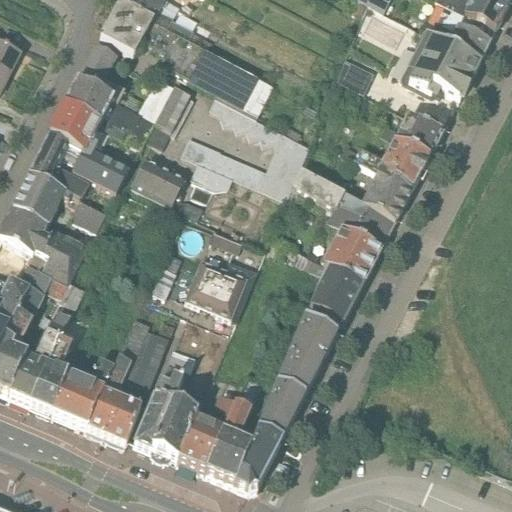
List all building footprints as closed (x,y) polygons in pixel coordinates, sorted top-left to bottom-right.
[(124,0),(118,12),(205,59),(211,48),(170,27),(177,14),(150,0),(124,0)] [(150,0),(177,14),(178,15),(184,5),(197,12),(203,0),(202,0),(150,0)] [(358,0),(356,5),(369,10),(373,0),(358,0)] [(437,0),(434,7),(493,38),(494,39),(507,14),(479,0),(473,0),(467,12),(462,10),(465,5),(454,0),(437,0)] [(363,23),(369,11),(359,7),(354,18),(363,23)] [(250,124),(255,126),(272,93),(256,84),(255,86),(205,60),(205,59),(118,12),(99,45),(132,62),(141,47),(164,60),(158,70),(215,102),(214,105),(234,116),(250,124)] [(477,70),(488,50),(456,33),(446,53),(445,54),(477,70)] [(433,94),(458,107),(477,70),(445,54),(446,53),(420,39),(414,51),(413,57),(415,58),(405,77),(412,80),(407,91),(429,102),(433,94)] [(0,76),(7,81),(19,59),(0,49),(0,76)] [(113,64),(95,54),(76,90),(115,111),(122,97),(102,87),(113,64)] [(336,88),(351,96),(363,101),(373,80),(344,66),(336,88)] [(76,90),(62,115),(98,134),(98,135),(126,149),(140,155),(141,153),(145,146),(173,96),(154,86),(135,122),(115,111),(76,90)] [(348,104),(351,96),(336,88),(324,115),(337,121),(345,103),(348,104)] [(156,153),(161,155),(169,141),(173,142),(192,106),(188,103),(188,104),(173,96),(145,146),(141,153),(152,160),(156,153)] [(214,105),(208,116),(218,121),(233,116),(214,105)] [(72,181),(88,189),(115,203),(132,171),(118,164),(114,172),(89,160),(93,153),(89,151),(98,135),(98,134),(62,115),(47,144),(66,154),(82,162),(72,181)] [(233,116),(218,121),(222,133),(232,130),(248,124),(233,116)] [(378,143),(392,150),(392,149),(427,167),(440,141),(406,123),(397,139),(384,132),(378,143)] [(248,124),(232,130),(235,140),(245,137),(262,131),(254,127),(248,124)] [(262,131),(245,137),(248,147),(259,143),(275,138),(262,131)] [(291,136),(288,143),(289,144),(296,147),(299,140),(291,136)] [(275,138),(259,143),(262,153),(271,150),(288,145),(275,138)] [(66,154),(47,144),(46,147),(28,183),(70,205),(78,209),(88,189),(72,181),(71,183),(56,175),(66,154)] [(180,163),(188,166),(195,148),(188,144),(180,163)] [(288,145),(271,150),(274,159),(308,154),(288,145)] [(205,152),(195,148),(188,166),(198,170),(205,152)] [(392,149),(392,150),(382,168),(359,157),(353,169),(376,181),(410,199),(427,167),(392,149)] [(198,170),(208,174),(215,156),(205,152),(198,170)] [(286,207),(290,197),(289,197),(297,177),(298,178),(308,154),(274,159),(265,178),(258,195),(286,207)] [(218,158),(215,156),(208,174),(217,179),(225,161),(218,158)] [(235,166),(225,161),(217,179),(227,183),(235,166)] [(227,183),(237,187),(245,170),(235,166),(227,183)] [(170,216),(184,189),(157,174),(146,168),(137,186),(131,196),(170,216)] [(255,174),(245,170),(237,187),(247,191),(255,174)] [(247,191),(258,195),(265,178),(255,174),(247,191)] [(289,197),(290,197),(329,218),(333,217),(327,230),(340,237),(379,257),(394,230),(360,211),(342,202),(298,178),(297,177),(289,197)] [(342,202),(360,211),(394,230),(410,199),(376,181),(366,200),(348,191),(342,202)] [(62,245),(86,256),(87,255),(47,235),(61,209),(74,215),(69,227),(95,240),(104,223),(78,209),(70,205),(28,183),(18,202),(10,218),(46,237),(62,245)] [(186,208),(181,220),(196,226),(201,215),(189,210),(189,209),(186,208)] [(67,293),(69,289),(86,256),(62,245),(46,237),(10,218),(0,237),(0,263),(7,267),(8,265),(25,273),(26,274),(26,273),(38,278),(41,280),(67,293)] [(340,237),(322,271),(361,292),(379,257),(340,237)] [(238,260),(241,250),(234,247),(230,257),(238,260)] [(181,265),(166,258),(159,273),(162,275),(151,300),(164,306),(176,280),(175,280),(181,265)] [(335,341),(361,292),(322,271),(296,259),(292,269),(322,283),(304,325),(335,341)] [(0,263),(0,284),(16,292),(29,298),(38,278),(26,273),(26,274),(25,273),(8,265),(7,267),(0,263)] [(183,309),(206,318),(222,279),(199,270),(183,309)] [(29,298),(0,358),(0,403),(8,407),(24,366),(33,346),(25,342),(31,329),(44,304),(42,303),(44,299),(59,306),(58,309),(59,309),(67,293),(41,280),(38,278),(29,298)] [(222,279),(206,318),(229,328),(245,289),(222,279)] [(16,292),(0,284),(0,358),(29,298),(16,292)] [(24,366),(8,407),(29,416),(58,347),(84,298),(69,289),(67,293),(59,309),(63,311),(58,321),(56,320),(46,343),(44,342),(32,370),(25,367),(25,366),(24,366)] [(38,331),(45,334),(49,324),(42,321),(38,331)] [(302,326),(274,396),(301,407),(335,341),(304,325),(303,327),(302,326)] [(123,455),(126,448),(135,427),(139,418),(138,417),(145,399),(146,399),(159,369),(158,368),(173,333),(162,328),(156,341),(133,331),(113,377),(86,440),(123,455)] [(58,347),(29,416),(51,426),(51,425),(69,385),(60,381),(72,353),(58,347)] [(89,393),(85,391),(68,431),(74,434),(86,440),(113,377),(98,370),(89,393)] [(171,384),(175,373),(169,371),(164,382),(171,384)] [(189,379),(181,376),(176,387),(181,389),(186,391),(191,379),(189,379)] [(153,409),(151,408),(133,452),(150,459),(149,461),(149,462),(150,461),(151,460),(154,461),(173,412),(172,412),(181,389),(173,385),(171,384),(164,382),(153,409)] [(69,385),(51,425),(68,431),(85,391),(69,385)] [(193,429),(194,429),(201,412),(182,404),(177,414),(173,412),(154,461),(168,466),(167,468),(167,469),(168,469),(169,467),(175,470),(193,429)] [(175,470),(205,482),(208,474),(234,412),(219,406),(207,435),(194,429),(193,429),(175,470)] [(292,417),(269,407),(249,453),(272,463),(292,417)] [(253,499),(272,463),(249,453),(237,449),(250,418),(234,412),(208,474),(205,482),(231,495),(248,500),(253,499)]
